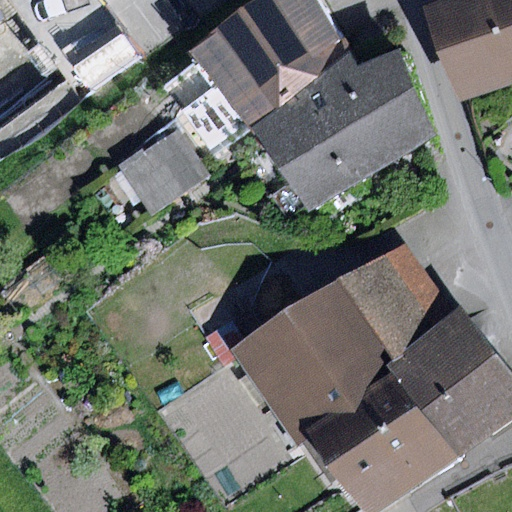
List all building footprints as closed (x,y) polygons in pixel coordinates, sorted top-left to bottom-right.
[(320,0),(268,0),(191,55),(247,130),(254,127),(352,53),(320,0)] [(511,0),(446,0),(429,6),(460,101),(511,85),(511,0)] [(352,53),(254,127),(307,211),(437,139),(407,52),(360,70),(352,53)] [(177,129),(121,167),(156,217),(211,179),(177,129)] [(406,246),(344,281),(406,363),(393,371),(455,458),(511,422),(511,372),(462,308),(454,315),(406,246)] [(344,281),(224,349),(296,450),(305,443),(330,479),(339,473),(366,511),(379,511),(455,458),(393,371),(406,363),(344,281)]
